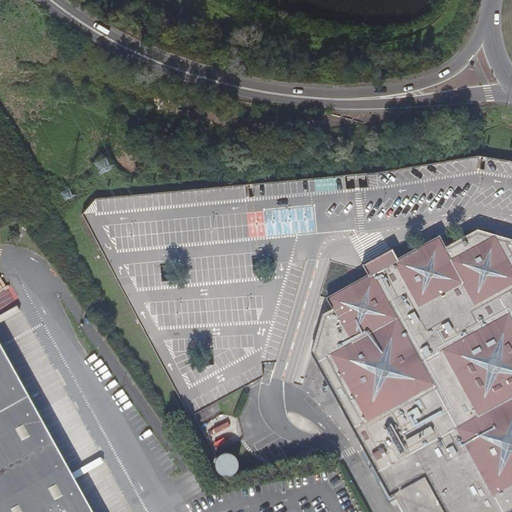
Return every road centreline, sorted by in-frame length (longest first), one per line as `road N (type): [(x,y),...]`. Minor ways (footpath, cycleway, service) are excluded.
road 1 (secondary): [(46,0),(83,28),(185,76),(271,98),(409,103),(511,91)]
road 2 (secondary): [(489,24),(448,70),(426,80),(304,90),(189,67),(65,0)]
